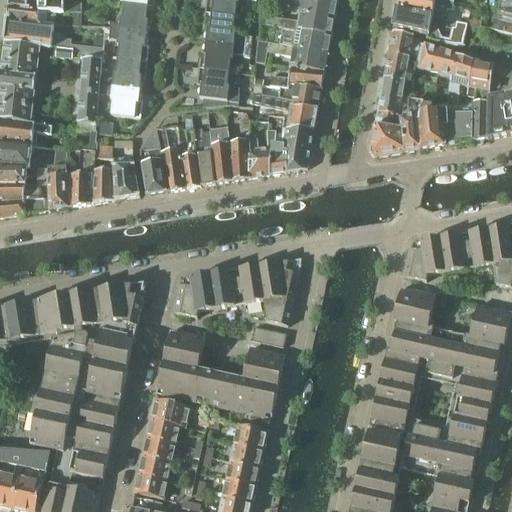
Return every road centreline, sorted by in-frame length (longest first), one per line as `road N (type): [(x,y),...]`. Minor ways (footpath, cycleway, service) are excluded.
road 1 (residential): [(0,236),(319,182)]
road 2 (residential): [(340,511),(407,227)]
road 3 (residential): [(263,511),(320,240)]
road 4 (residential): [(167,266),(115,511)]
road 5 (residential): [(351,0),(319,182)]
road 6 (residential): [(366,174),(393,0)]
road 7 (residential): [(167,266),(0,295)]
road 8 (residential): [(320,240),(167,266)]
road 9 (residential): [(480,511),(511,372)]
